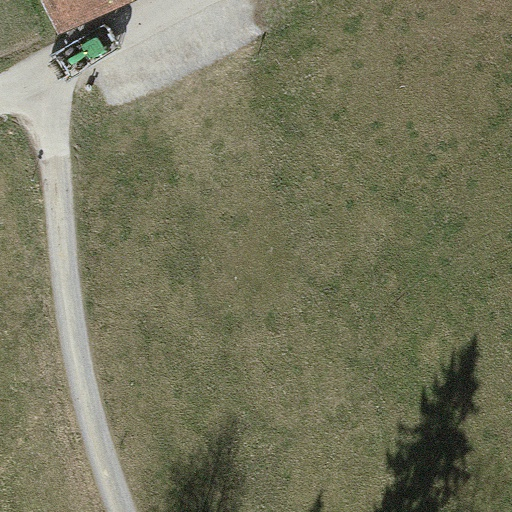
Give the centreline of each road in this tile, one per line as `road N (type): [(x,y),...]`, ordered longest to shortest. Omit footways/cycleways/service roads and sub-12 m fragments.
road 1 (track): [(47,87),(91,401),(139,511)]
road 2 (track): [(0,106),(198,0)]
